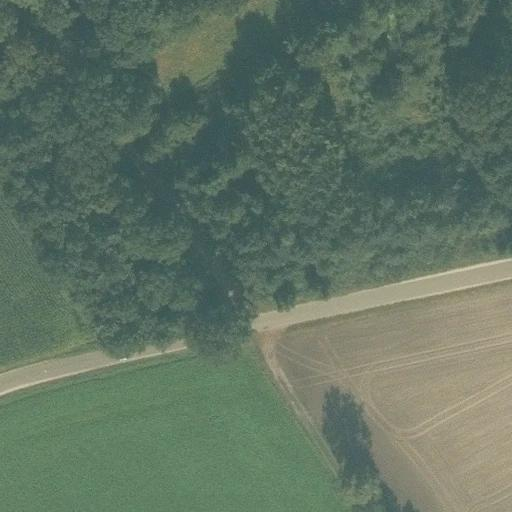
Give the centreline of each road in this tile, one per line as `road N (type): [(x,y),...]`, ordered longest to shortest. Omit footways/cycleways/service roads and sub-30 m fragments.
road 1 (unclassified): [(0,385),(511,264)]
road 2 (track): [(24,0),(213,251),(253,323)]
road 3 (track): [(364,511),(253,323)]
